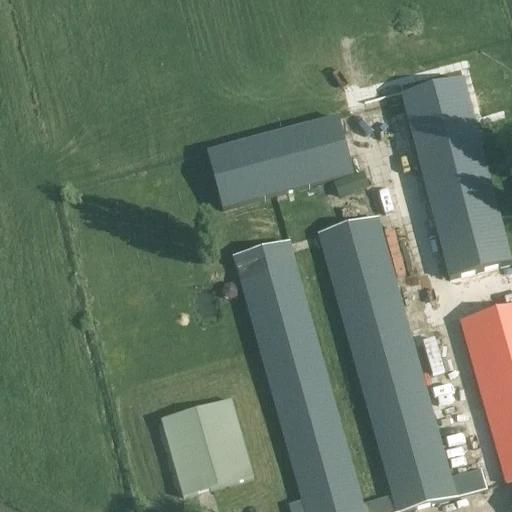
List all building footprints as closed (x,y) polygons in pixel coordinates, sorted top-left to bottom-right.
[(462,84),(400,100),(448,283),(509,267),(482,163),(462,84)] [(222,212),(353,177),(337,119),(206,154),(222,212)] [(289,243),(230,260),(233,271),(290,471),(299,504),(287,507),(288,511),(412,511),(457,500),(487,492),(481,469),(451,478),(435,422),(400,298),(377,219),(376,219),(317,236),(390,499),(378,502),(378,503),(365,507),(294,252),(292,253),(289,243)] [(511,306),(458,322),(505,487),(511,484),(511,306)] [(459,380),(430,386),(436,416),(466,409),(459,380)] [(180,499),(250,480),(228,402),(158,422),(180,499)]
